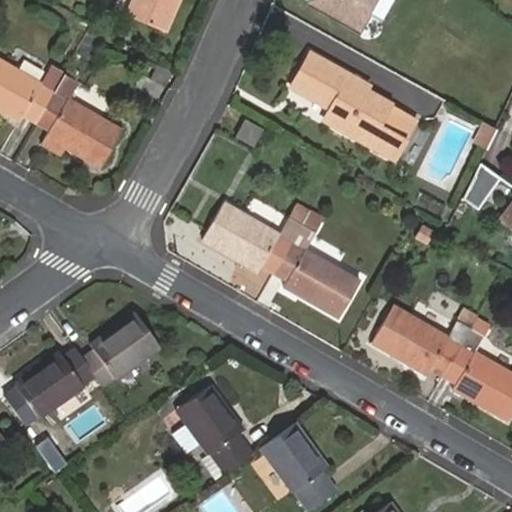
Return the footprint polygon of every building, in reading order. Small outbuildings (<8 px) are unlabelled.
[(134,0),(130,13),(164,28),(176,0),(134,0)] [(311,0),(311,1),(360,28),(375,0),(311,0)] [(382,126),(394,106),(370,92),(371,87),(312,55),(294,87),(331,109),(327,120),(398,160),(408,141),(382,126)] [(25,112),(38,120),(64,74),(51,66),(42,80),(0,58),(0,105),(22,118),(25,112)] [(64,74),(38,120),(50,127),(47,133),(65,143),(101,164),(121,128),(68,97),(76,80),(64,74)] [(419,120),(394,106),(382,126),(408,141),(419,120)] [(260,130),(245,121),(236,137),(251,145),(260,130)] [(496,128),(485,123),(478,136),(476,142),(486,147),(496,128)] [(65,143),(47,133),(42,141),(61,151),(65,143)] [(479,161),(462,195),(478,205),(499,173),(479,161)] [(511,196),(503,210),(511,216),(511,196)] [(261,266),(273,273),(301,225),(306,215),(292,207),(279,231),(224,201),(203,238),(258,269),(261,266)] [(511,221),(511,216),(503,210),(500,213),(511,221)] [(301,225),(273,273),(285,281),(284,284),(339,315),(359,279),(306,248),(313,233),(301,225)] [(430,369),(443,376),(470,329),(455,322),(447,336),(412,317),(391,306),(372,341),(427,372),(430,369)] [(93,375),(100,385),(113,376),(115,378),(158,346),(134,313),(90,345),(92,349),(80,357),(93,375)] [(470,329),(443,376),(456,384),(455,388),(509,419),(511,413),(511,374),(479,355),(475,352),(483,337),(470,329)] [(80,357),(74,348),(61,356),(57,352),(15,383),(39,418),(83,386),(82,383),(93,375),(80,357)] [(203,458),(216,477),(251,451),(237,432),(240,429),(209,386),(176,408),(186,423),(199,442),(207,454),(203,458)] [(326,467),(293,421),(259,446),(293,492),(295,490),(309,508),(334,490),(322,471),(326,467)] [(186,423),(172,432),(185,452),(199,442),(186,423)] [(394,511),(388,503),(374,511),(394,511)]
